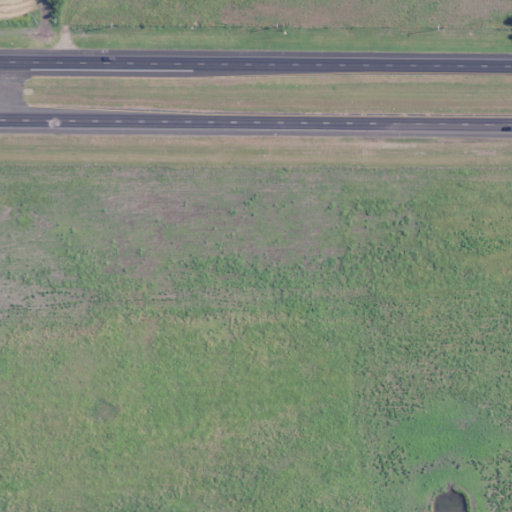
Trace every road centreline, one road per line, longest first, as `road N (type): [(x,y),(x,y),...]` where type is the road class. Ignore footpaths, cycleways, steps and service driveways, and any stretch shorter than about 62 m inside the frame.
road 1 (trunk): [(0,119),(511,126)]
road 2 (trunk): [(511,64),(0,61)]
